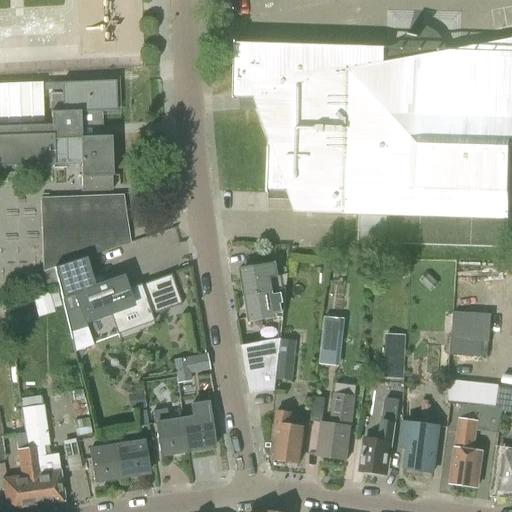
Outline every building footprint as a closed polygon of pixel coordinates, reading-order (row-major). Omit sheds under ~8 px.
[(394,50),(230,45),(233,100),(254,100),(271,147),(268,147),(267,190),(287,190),(296,214),(385,217),(384,245),(511,249),(511,40),(423,57),(418,37),(415,36),(416,34),(415,32),(413,31),(410,30),(408,31),(407,34),(408,35),(405,35),(405,38),(401,45),(394,50)] [(0,169),(82,167),(82,195),(112,194),(110,139),(102,139),(101,114),(116,113),(115,83),(61,84),(61,95),(49,95),(50,127),(0,128),(0,169)] [(54,270),(55,273),(86,262),(85,260),(131,244),(123,197),(41,201),(43,273),(54,270)] [(73,351),(118,336),(147,326),(143,314),(150,312),(141,287),(127,292),(122,279),(94,289),(86,262),(55,273),(65,315),(73,351)] [(242,271),(246,297),(286,290),(288,276),(279,278),(276,265),(267,267),(242,271)] [(419,281),(431,292),(438,283),(427,272),(419,281)] [(152,316),(182,306),(171,275),(141,286),(152,316)] [(286,290),(246,297),(251,323),(276,318),(283,317),(286,290)] [(0,329),(11,327),(7,306),(0,307),(0,329)] [(344,365),(348,317),(327,316),(323,364),(344,365)] [(451,340),(450,356),(486,358),(488,342),(451,340)] [(188,375),(208,371),(205,354),(185,358),(188,375)] [(280,355),(277,381),(291,383),(294,356),(280,355)] [(384,364),(384,379),(404,380),(405,364),(384,364)] [(274,391),(276,368),(259,372),(262,391),(274,391)] [(259,372),(247,374),(251,393),(262,391),(259,372)] [(449,382),(448,404),(463,405),(462,405),(497,409),(497,408),(499,387),(499,385),(449,382)] [(322,424),(317,457),(347,461),(356,398),(354,397),(356,385),(339,383),(337,395),(335,395),(331,425),(322,424)] [(145,408),(143,395),(128,397),(130,410),(145,408)] [(314,419),(327,420),(327,397),(315,397),(314,419)] [(35,508),(62,504),(57,470),(59,470),(57,460),(65,459),(66,468),(67,473),(81,470),(75,441),(62,443),(62,447),(56,449),(55,445),(48,446),(41,398),(19,401),(22,421),(24,435),(35,508)] [(367,475),(375,476),(377,474),(387,475),(389,457),(392,458),(396,429),(400,402),(387,400),(383,427),(381,441),(365,439),(361,472),(365,472),(367,475)] [(404,423),(401,449),(407,450),(404,470),(433,474),(439,428),(428,427),(431,406),(427,405),(428,402),(422,402),(419,425),(404,423)] [(192,420),(181,422),(186,453),(214,449),(207,404),(190,407),(192,420)] [(462,405),(461,420),(478,423),(477,433),(499,435),(502,412),(502,409),(497,408),(497,409),(462,405)] [(186,453),(181,422),(167,424),(166,411),(151,413),(158,458),(186,453)] [(278,439),(275,459),(300,463),(304,429),(290,427),(292,414),(277,412),(273,439),(278,439)] [(89,419),(73,421),(75,437),(91,434),(89,419)] [(461,420),(451,484),(478,488),(483,453),(474,452),(477,433),(478,423),(461,420)] [(14,436),(24,435),(22,421),(9,423),(11,437),(14,436)] [(136,428),(111,432),(119,480),(146,476),(141,444),(127,447),(125,437),(137,435),(136,428)] [(119,480),(111,432),(97,434),(100,451),(88,453),(93,485),(119,480)] [(5,511),(35,508),(24,435),(14,436),(21,479),(1,482),(5,511)] [(499,491),(511,493),(511,457),(504,457),(499,491)]
